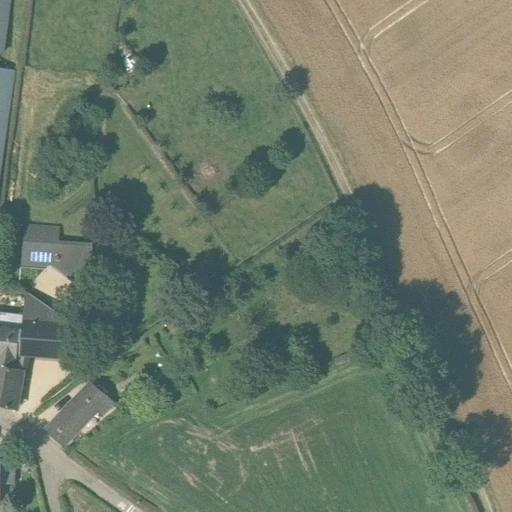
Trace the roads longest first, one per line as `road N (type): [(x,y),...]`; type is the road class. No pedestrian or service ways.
road 1 (track): [(486,511),(347,195)]
road 2 (track): [(347,195),(239,0)]
road 3 (unclassified): [(130,511),(26,430)]
